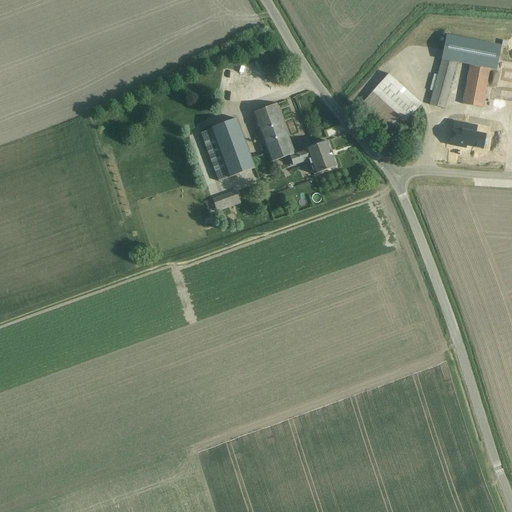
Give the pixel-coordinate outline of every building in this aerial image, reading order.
[(443,59),(430,106),(444,110),(457,62),(471,65),(463,105),(483,108),(490,69),(496,70),(501,46),(446,36),(442,59),(443,59)] [(387,75),(361,104),(395,134),(421,105),(387,75)] [(294,154),(276,104),(252,113),(270,163),(289,156),(291,162),(289,163),(290,167),(309,161),(314,175),(337,167),(327,141),(294,154)] [(237,119),(201,132),(219,182),(255,169),(237,119)] [(454,123),(450,145),(466,148),(466,146),(484,150),(484,147),(486,147),(488,139),(486,139),(487,135),(476,133),(477,127),(454,123)] [(437,160),(472,163),(473,155),(438,152),(437,160)] [(219,202),(221,208),(232,204),(230,199),(219,202)] [(498,469),(494,470),(500,487),(504,486),(498,469)]
